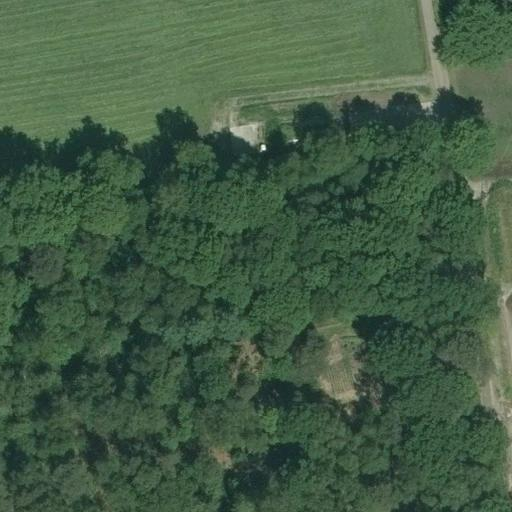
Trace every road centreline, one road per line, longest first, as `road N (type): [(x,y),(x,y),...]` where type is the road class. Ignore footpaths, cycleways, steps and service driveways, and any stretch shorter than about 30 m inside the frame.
road 1 (residential): [(425,0),(497,511)]
road 2 (track): [(108,358),(161,486),(179,490),(221,483),(284,435),(352,402),(480,374)]
road 3 (track): [(0,370),(473,317)]
road 4 (track): [(0,281),(84,233),(459,211)]
